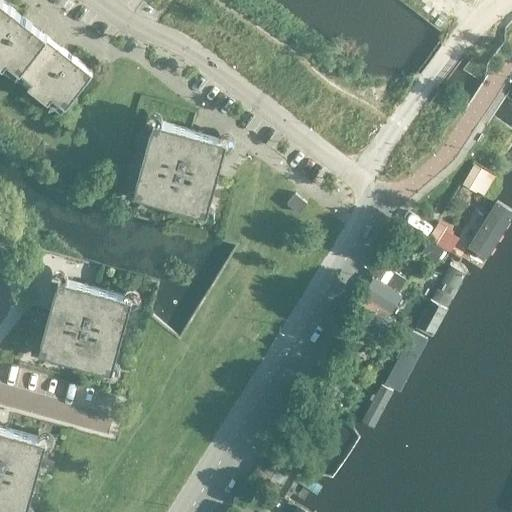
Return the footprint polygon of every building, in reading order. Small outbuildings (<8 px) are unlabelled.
[(47,35),(23,16),(1,0),(0,1),(0,63),(3,65),(7,60),(20,70),(47,35)] [(93,71),(71,54),(47,35),(20,70),(33,80),(28,85),(48,101),(53,95),(66,106),(93,71)] [(207,213),(227,139),(154,119),(134,192),(207,213)] [(299,212),(307,202),(295,193),(287,203),(299,212)] [(468,247),(485,257),(511,213),(511,209),(497,200),(468,247)] [(440,220),(423,248),(437,256),(454,228),(440,220)] [(383,263),(366,294),(394,309),(403,292),(399,289),(407,275),(383,263)] [(469,276),(450,264),(412,325),(430,337),(469,276)] [(112,369),(132,296),(59,276),(39,349),(112,369)] [(42,311),(32,308),(26,328),(37,331),(42,311)] [(428,340),(411,330),(382,383),(399,392),(428,340)] [(0,504),(26,511),(46,439),(0,425),(0,504)] [(266,450),(260,466),(285,474),(290,458),(266,450)]
